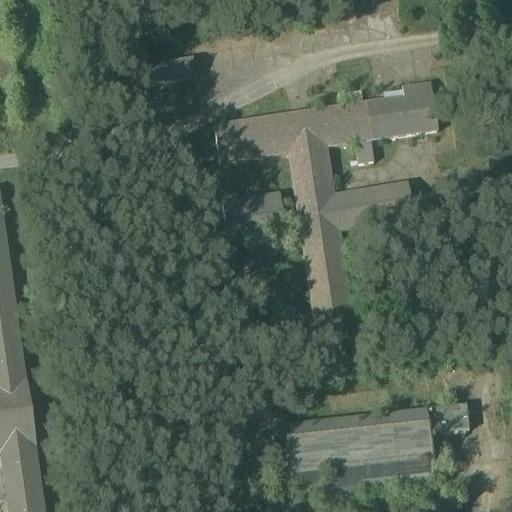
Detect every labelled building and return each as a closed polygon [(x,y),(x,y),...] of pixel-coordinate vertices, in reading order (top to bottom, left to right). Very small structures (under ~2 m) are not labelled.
[(132,69),(135,91),(188,84),(185,61),(132,69)] [(367,182),(347,185),(331,188),(325,151),(354,146),(357,168),(373,165),(369,144),(437,134),(430,88),(426,88),(425,80),(417,81),(419,89),(401,92),(402,94),(393,95),(394,102),(384,104),(384,103),(382,97),(375,98),(376,105),(306,115),(304,106),(299,107),(300,112),(300,114),(296,115),(296,117),(213,129),(218,167),(288,157),(296,211),(281,214),(278,197),(221,206),(228,249),(285,241),(282,224),(297,222),(315,335),(352,329),(338,235),(413,223),(407,187),(369,193),(367,182)] [(309,93),(312,112),(323,111),(320,92),(309,93)] [(336,98),(338,108),(361,104),(360,95),(336,98)] [(432,144),(436,167),(460,164),(456,140),(432,144)] [(41,511),(34,452),(35,452),(26,386),(24,386),(0,215),(0,463),(6,511),(41,511)] [(69,404),(71,423),(90,420),(87,401),(69,404)] [(287,483),(289,503),(445,486),(442,462),(440,445),(439,438),(467,435),(464,406),(281,426),(282,435),(287,483)]
